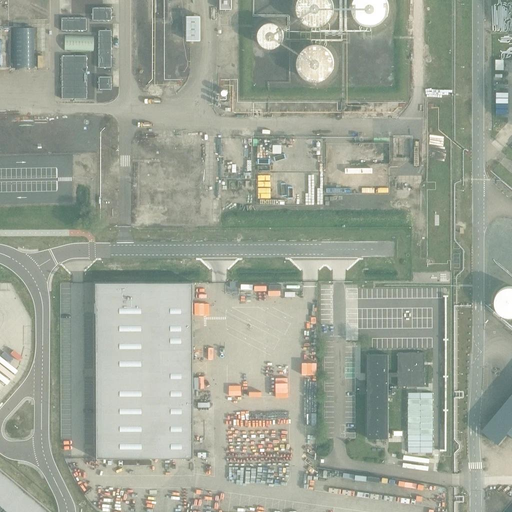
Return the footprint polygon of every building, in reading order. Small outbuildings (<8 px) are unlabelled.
[(231,9),(231,0),(219,0),(220,9),(231,9)] [(334,9),(334,8),(334,5),(333,1),(332,0),(299,0),(299,2),(298,5),(297,9),(298,12),(299,15),(300,18),(303,21),(305,23),(308,25),(311,26),(314,27),(319,26),(322,26),(325,24),(328,22),(331,19),(332,16),(334,12),(334,9)] [(390,8),(389,4),(388,1),(387,0),(354,0),(354,1),(353,4),(353,8),(353,11),(354,15),(356,17),(358,20),(360,23),(364,25),(367,26),(370,26),(374,26),(378,25),(381,24),(384,21),(386,18),(388,15),(389,11),(390,8)] [(92,20),(111,20),(111,8),(92,8),(92,20)] [(188,40),(202,40),(201,15),(187,15),(188,40)] [(86,18),(62,18),(62,31),(86,31),(86,18)] [(284,35),(284,33),(283,30),(282,28),(280,26),(276,23),(274,22),(271,22),(268,22),(266,23),(263,25),(262,26),(259,30),(258,32),(258,35),(258,38),(259,40),(261,44),(264,46),(265,47),(268,48),(270,48),(273,48),(275,47),(278,46),(280,45),(281,43),(283,40),(284,38),(284,35)] [(35,28),(12,29),(13,68),(35,68),(35,28)] [(111,68),(111,31),(98,31),(98,68),(111,68)] [(94,36),(65,35),(65,51),(94,52),(94,36)] [(334,63),(333,60),(332,56),(331,53),(329,50),(326,48),(323,46),(320,45),(317,44),(312,45),(309,45),(306,47),(303,49),(300,52),(299,55),(297,59),(297,62),(297,65),(298,68),(299,71),(301,75),(304,77),(307,79),(310,80),(314,81),(318,81),(322,80),(325,78),(328,76),(331,73),(332,70),(333,67),(334,63)] [(86,56),(61,56),(61,99),(86,99),(86,56)] [(111,77),(99,77),(99,89),(111,89),(111,77)] [(193,282),(93,283),(94,458),(194,457),(193,282)] [(511,285),(511,286),(510,285),(507,286),(504,286),(502,288),(499,289),(497,292),(496,294),(495,297),(494,300),(494,303),(495,306),(496,309),(498,311),(501,313),(503,315),(507,316),(509,316),(511,316),(511,315),(511,285)] [(397,352),(398,373),(398,377),(398,386),(424,386),(424,352),(397,352)] [(367,354),(367,438),(388,438),(388,377),(388,373),(388,354),(367,354)] [(511,393),(481,430),(498,444),(508,432),(511,436),(511,393)] [(0,511),(50,511),(0,469),(0,511)]
